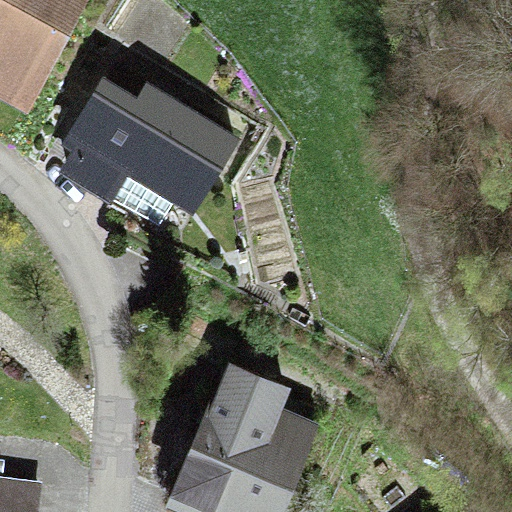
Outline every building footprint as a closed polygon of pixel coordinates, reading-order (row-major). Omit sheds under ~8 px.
[(66,0),(0,0),(0,72),(21,84),(66,0)] [(233,134),(148,82),(138,97),(105,76),(70,132),(81,139),(66,162),(112,190),(130,160),(183,192),(200,164),(211,171),(233,134)] [(171,493),(216,511),(273,511),(312,420),(274,404),(283,382),(233,361),(223,383),(218,381),(171,493)] [(0,511),(33,511),(38,484),(0,477),(0,511)] [(498,511),(485,495),(473,504),(479,511),(498,511)]
